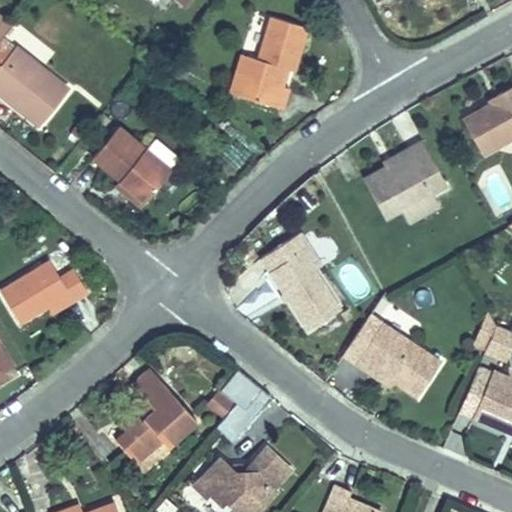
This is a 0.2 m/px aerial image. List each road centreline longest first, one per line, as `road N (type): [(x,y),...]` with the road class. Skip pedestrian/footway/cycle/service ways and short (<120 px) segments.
road 1 (residential): [(191,268),(360,417),(449,475),(511,499)]
road 2 (residential): [(406,95),(304,151),(191,268)]
road 3 (residential): [(0,431),(74,380),(191,268)]
road 4 (residential): [(191,268),(0,139)]
road 5 (residential): [(511,33),(406,95)]
